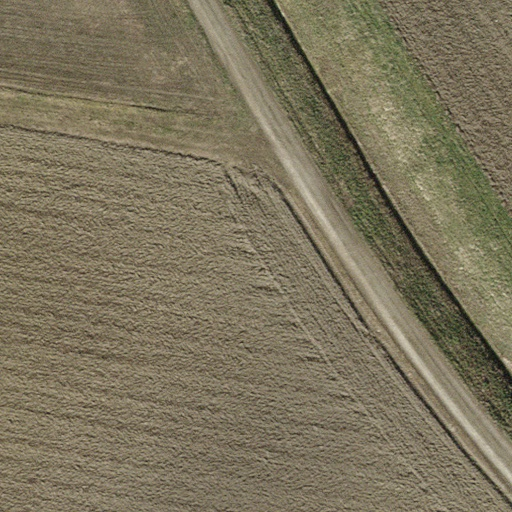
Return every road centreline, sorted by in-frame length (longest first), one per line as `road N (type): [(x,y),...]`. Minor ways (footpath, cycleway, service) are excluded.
road 1 (track): [(511,457),(403,325),(208,0)]
road 2 (track): [(292,146),(0,109)]
